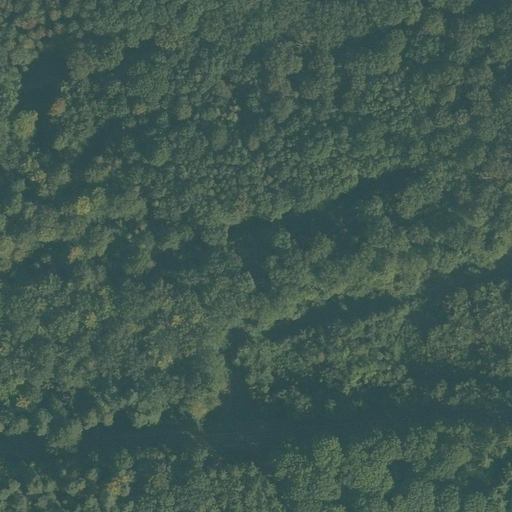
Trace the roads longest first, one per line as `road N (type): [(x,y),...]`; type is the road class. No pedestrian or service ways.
road 1 (tertiary): [(0,458),(511,415)]
road 2 (residential): [(336,0),(0,97)]
